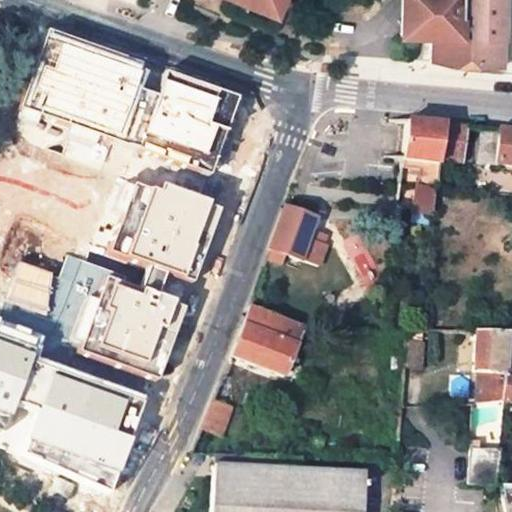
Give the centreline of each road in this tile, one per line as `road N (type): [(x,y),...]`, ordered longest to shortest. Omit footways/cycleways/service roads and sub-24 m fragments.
road 1 (tertiary): [(308,92),(193,397),(135,511)]
road 2 (tertiary): [(14,0),(308,92)]
road 3 (tertiary): [(308,92),(511,106)]
